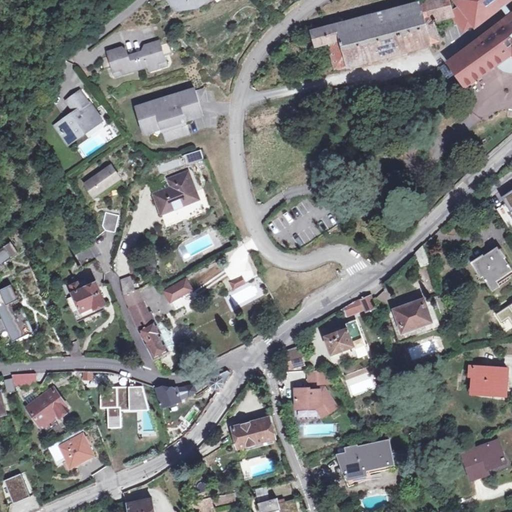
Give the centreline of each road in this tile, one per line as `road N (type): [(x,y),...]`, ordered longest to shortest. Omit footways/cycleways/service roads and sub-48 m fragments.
road 1 (residential): [(368,280),(344,255),(292,267),(277,261),(255,234),(238,171),(244,79),(281,30),(320,0)]
road 2 (tertiary): [(0,369),(119,363),(170,380),(196,377),(225,360),(255,359)]
road 3 (secondary): [(49,511),(175,454),(255,359)]
road 4 (residential): [(255,359),(269,374),(312,511)]
road 5 (secondary): [(255,359),(368,280)]
road 6 (secondary): [(368,280),(464,190)]
